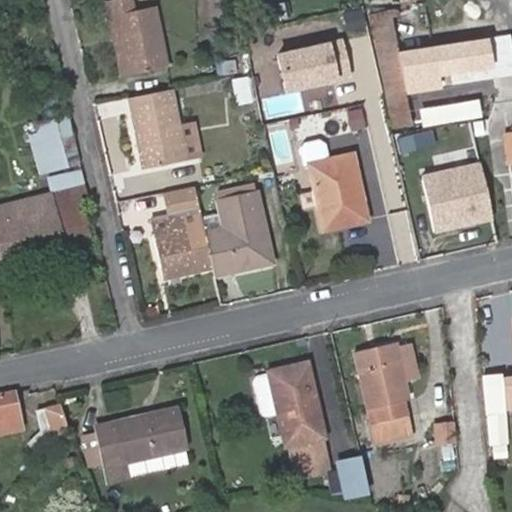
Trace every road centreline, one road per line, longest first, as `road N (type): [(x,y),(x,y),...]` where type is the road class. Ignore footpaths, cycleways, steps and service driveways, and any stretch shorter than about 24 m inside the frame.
road 1 (residential): [(511,263),(136,349)]
road 2 (residential): [(61,0),(136,349)]
road 3 (residential): [(136,349),(0,376)]
